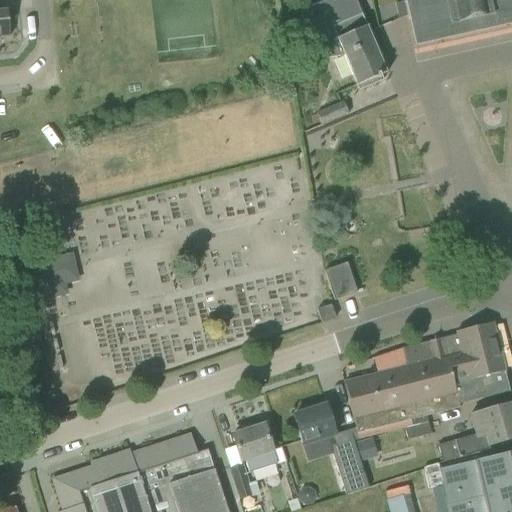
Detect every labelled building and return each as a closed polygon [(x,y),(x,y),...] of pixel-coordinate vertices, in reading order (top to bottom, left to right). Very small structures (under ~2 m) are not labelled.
[(326,0),(300,12),(309,62),(344,56),(359,91),(383,81),(381,76),(387,73),(355,0),(326,0)] [(403,0),(408,20),(448,11),(451,24),(491,15),(488,2),(495,0),(403,0)] [(0,43),(0,39),(9,38),(7,11),(0,11),(0,43)] [(316,114),(321,126),(348,114),(343,103),(316,114)] [(75,282),(72,252),(57,253),(56,248),(33,249),(36,297),(64,295),(63,283),(75,282)] [(346,264),(324,271),(334,301),(354,294),(357,294),(355,289),(354,287),(346,264)] [(317,311),(321,324),(335,319),(330,306),(317,311)] [(344,384),(358,440),(403,429),(402,428),(427,421),(426,417),(459,409),(458,405),(508,393),(503,372),(504,372),(492,323),(456,332),(457,338),(454,339),(453,336),(402,349),(407,368),(344,384)] [(438,446),(443,463),(490,450),(489,446),(511,439),(511,403),(468,416),(473,436),(438,446)] [(327,437),(346,495),(368,488),(360,462),(354,444),(352,438),(337,443),(325,406),(308,411),(306,409),(297,413),(296,415),(293,416),(303,446),(327,437)] [(427,423),(405,429),(408,441),(430,435),(427,423)] [(264,425),(232,436),(241,462),(245,460),(249,473),(277,464),(272,451),(273,451),(264,425)] [(227,511),(210,458),(199,462),(190,435),(139,452),(140,454),(131,457),(129,451),(89,464),(91,468),(52,480),(62,511),(61,511),(227,511)] [(372,439),(354,444),(360,462),(377,457),(372,439)] [(438,464),(423,468),(428,489),(431,488),(441,486),(447,511),(511,511),(511,454),(508,455),(508,453),(488,458),(439,470),(438,464)] [(230,469),(239,500),(252,497),(242,465),(230,469)] [(301,489),(297,496),(299,503),(305,507),(312,505),(316,499),(314,491),(308,488),(301,489)] [(382,499),(386,511),(411,511),(406,493),(382,499)] [(296,499),(288,502),(291,511),(299,510),(296,499)]
